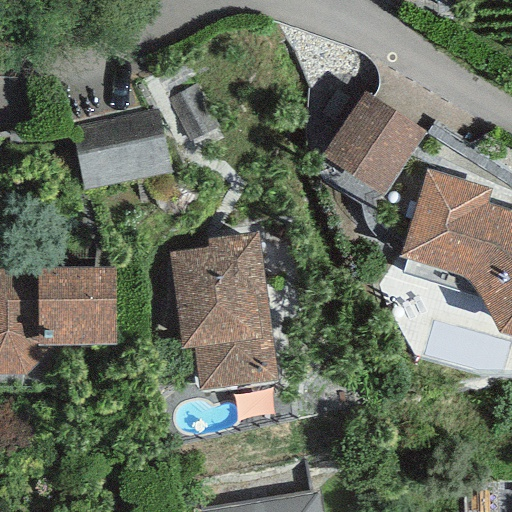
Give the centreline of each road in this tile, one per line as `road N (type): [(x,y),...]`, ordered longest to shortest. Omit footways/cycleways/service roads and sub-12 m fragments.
road 1 (residential): [(268,0),(345,12),(511,112)]
road 2 (residential): [(0,48),(82,50),(224,0)]
